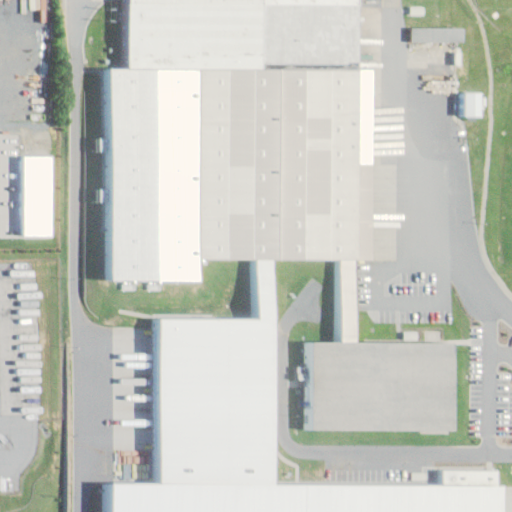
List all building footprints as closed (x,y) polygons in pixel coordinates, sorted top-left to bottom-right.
[(266,256),(331,257),(348,257),(363,257),(364,67),(350,67),(350,0),(119,0),(119,66),(101,66),(100,278),(190,279),(190,256),(248,256),(266,256)] [(466,25),(413,26),(413,41),(466,40),(466,25)] [(461,91),(461,115),(483,115),(484,91),(461,91)] [(54,154),(23,154),(23,236),(54,236),(54,154)] [(248,256),(247,316),(150,316),(149,482),(99,482),(98,511),(495,511),(496,484),(264,483),(265,279),(266,256),(248,256)] [(331,257),(331,304),(331,340),(303,340),(303,428),(445,429),(446,341),(347,340),(347,302),(348,257),(331,257)]
